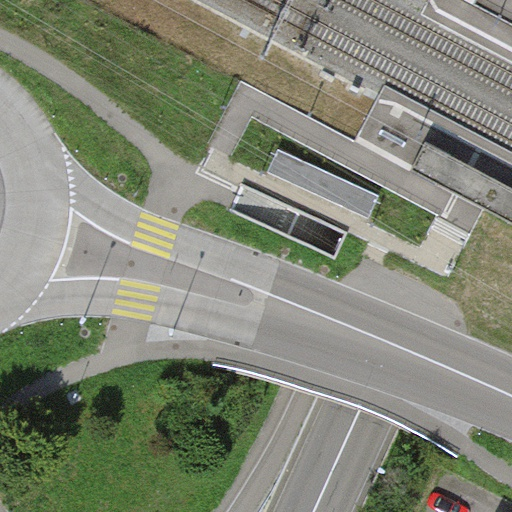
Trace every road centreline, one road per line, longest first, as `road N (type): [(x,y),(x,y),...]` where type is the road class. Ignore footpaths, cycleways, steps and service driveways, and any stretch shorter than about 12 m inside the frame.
road 1 (primary): [(511,72),(317,511)]
road 2 (primary): [(289,310),(246,268),(158,239),(101,209),(36,158)]
road 3 (primary): [(0,303),(87,297),(233,319),(289,310)]
road 4 (primary): [(289,310),(511,395)]
road 5 (primary): [(0,299),(40,237),(45,197),(36,158)]
